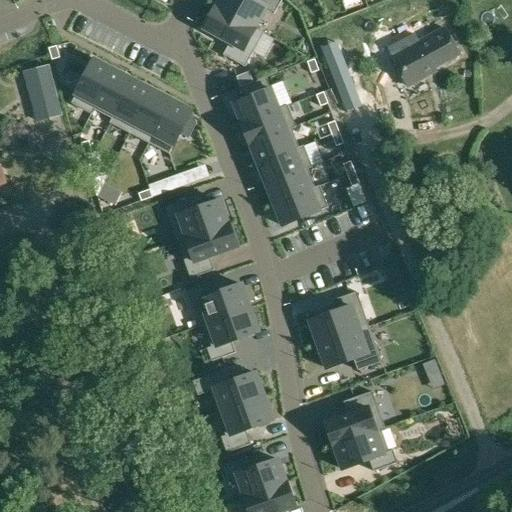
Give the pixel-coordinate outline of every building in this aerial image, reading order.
[(218,0),(217,3),(218,4),(216,7),(247,25),(255,29),(256,28),(259,21),(266,9),(275,13),(282,1),(280,0),(218,0)] [(223,55),(245,67),(264,33),(256,28),(255,29),(247,25),(216,7),(204,30),(213,35),(230,44),(223,55)] [(391,57),(406,86),(424,76),(422,74),(459,54),(445,28),(391,57)] [(52,60),(60,58),(56,46),(48,48),(52,60)] [(307,62),(311,74),(319,71),(315,59),(307,62)] [(94,60),(81,84),(71,103),(92,114),(94,110),(93,110),(113,71),(114,70),(94,60)] [(44,99),(56,96),(48,67),(25,73),(33,106),(45,103),(44,99)] [(113,71),(93,110),(94,110),(112,119),(112,120),(133,80),(115,70),(114,70),(113,71)] [(236,77),(240,87),(253,82),(249,72),(236,77)] [(278,109),(269,87),(266,78),(241,88),(246,99),(233,104),(242,125),(279,110),(278,109)] [(112,120),(112,119),(110,123),(129,134),(152,90),(133,80),(112,120)] [(129,134),(148,144),(171,100),(152,90),(129,134)] [(316,95),(320,107),(328,104),(323,92),(316,95)] [(171,100),(148,144),(169,154),(192,110),(171,100)] [(291,128),(292,129),(296,127),(287,105),(278,109),(279,110),(242,125),(250,145),(291,128)] [(335,121),(327,124),(332,135),(339,132),(335,121)] [(299,147),(292,129),(291,128),(250,145),(258,165),(299,148),(299,147)] [(332,135),(336,147),(344,144),(339,132),(332,135)] [(92,152),(89,141),(81,144),(84,155),(92,152)] [(258,165),(266,185),(307,168),(308,169),(312,167),(303,146),(299,147),(299,148),(258,165)] [(347,176),(355,173),(351,162),(343,165),(347,176)] [(100,167),(89,171),(97,196),(110,172),(100,167)] [(274,205),(315,188),(315,187),(308,169),(307,168),(266,185),(274,205)] [(190,171),(167,179),(171,190),(194,182),(190,171)] [(359,184),(355,173),(347,176),(352,187),(359,184)] [(328,208),(319,186),(315,187),(315,188),(274,205),(282,226),(328,208)] [(150,190),(138,194),(141,202),(153,197),(150,190)] [(193,210),(189,199),(165,208),(177,243),(229,224),(227,220),(228,220),(223,205),(222,206),(220,201),(207,205),(193,210)] [(177,243),(191,279),(214,270),(210,258),(237,248),(229,224),(177,243)] [(111,258),(113,265),(128,260),(126,252),(111,258)] [(387,275),(398,270),(395,263),(384,267),(387,275)] [(250,308),(242,285),(229,289),(216,294),(212,282),(186,291),(199,327),(204,326),(203,325),(250,308)] [(332,301),(334,306),(321,310),(323,317),(309,322),(318,345),(369,327),(356,292),(332,301)] [(160,297),(124,310),(129,324),(165,311),(160,297)] [(207,348),(211,362),(236,353),(231,341),(258,332),(250,308),(203,325),(204,326),(211,347),(207,348)] [(353,359),(357,371),(381,362),(369,327),(318,345),(326,369),(353,359)] [(471,368),(487,363),(480,339),(464,344),(471,368)] [(435,360),(424,364),(427,372),(438,367),(435,360)] [(210,391),(217,413),(264,397),(256,373),(244,377),(231,382),(227,369),(193,382),(198,396),(210,391)] [(468,394),(475,414),(505,404),(496,376),(481,380),(484,389),(468,394)] [(160,379),(147,384),(149,390),(162,386),(160,379)] [(165,389),(150,394),(154,404),(169,399),(165,389)] [(348,414),(325,422),(334,446),(380,429),(381,430),(385,429),(372,392),(343,402),(348,414)] [(264,397),(217,413),(225,436),(221,437),(227,453),(251,444),(246,430),(273,420),(264,397)] [(339,465),(340,465),(342,468),(342,470),(369,460),(373,471),(397,463),(393,450),(388,451),(381,430),(380,429),(334,446),(335,450),(334,451),(339,465)] [(251,469),(247,458),(223,466),(228,479),(232,478),(240,500),(287,483),(285,479),(286,479),(281,464),(280,464),(278,460),(251,469)] [(280,511),(281,511),(295,507),(287,483),(240,500),(244,511),(280,511)]
